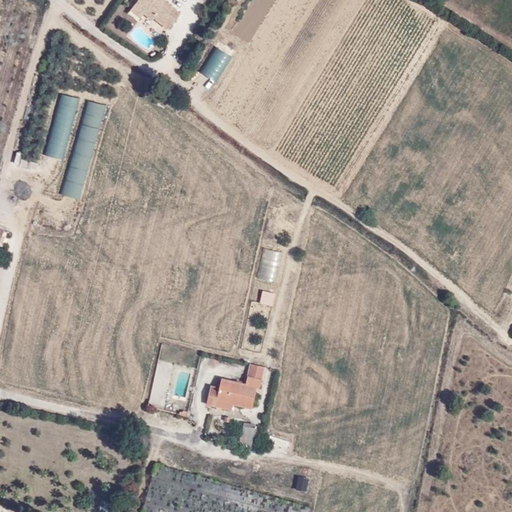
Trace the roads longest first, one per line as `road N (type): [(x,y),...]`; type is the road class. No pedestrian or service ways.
road 1 (track): [(174,436),(225,454),(306,460),(388,479),(399,489),(398,511)]
road 2 (track): [(315,188),(294,231),(265,363)]
